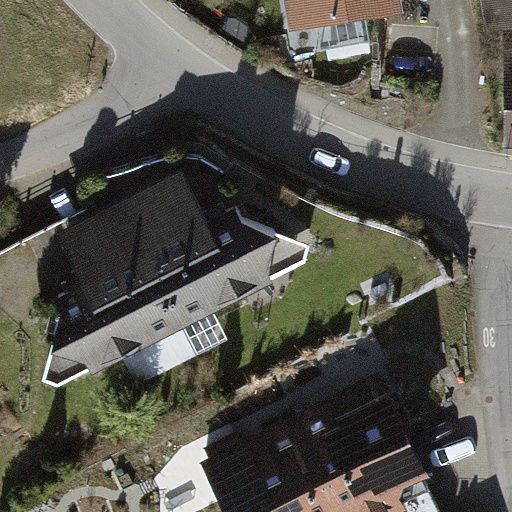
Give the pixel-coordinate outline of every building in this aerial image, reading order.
[(402,0),(298,0),(303,28),(405,11),(402,0)] [(511,0),(482,0),(488,31),(504,28),(507,147),(511,147),(511,0)] [(196,172),(140,194),(199,314),(295,276),(308,232),(214,201),(196,172)] [(93,286),(58,380),(199,314),(140,194),(75,226),(93,286)] [(391,368),(304,413),(354,511),(385,511),(449,479),(391,368)] [(354,511),(304,413),(208,462),(234,511),(354,511)]
